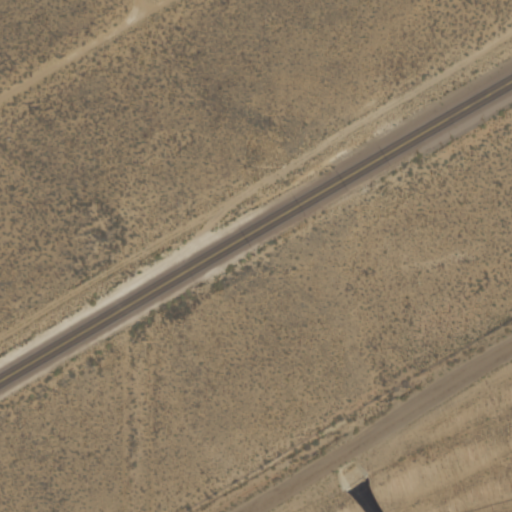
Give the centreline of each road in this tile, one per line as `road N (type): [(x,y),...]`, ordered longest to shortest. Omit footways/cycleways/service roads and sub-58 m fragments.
road 1 (tertiary): [(0,383),(511,83)]
road 2 (track): [(0,96),(162,0)]
